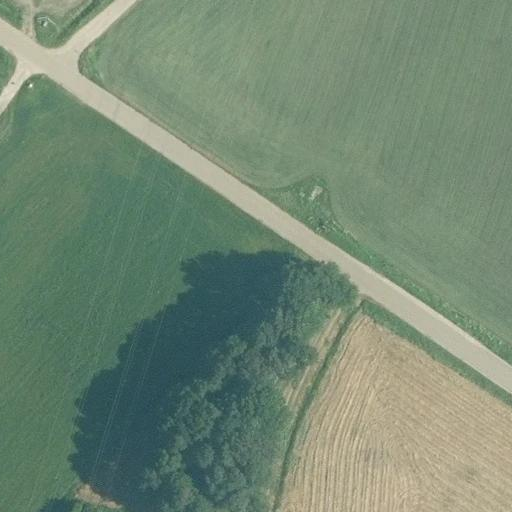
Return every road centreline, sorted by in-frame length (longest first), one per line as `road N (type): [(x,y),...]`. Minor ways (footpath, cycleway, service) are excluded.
road 1 (unclassified): [(511,383),(52,68)]
road 2 (unknown): [(351,273),(269,511)]
